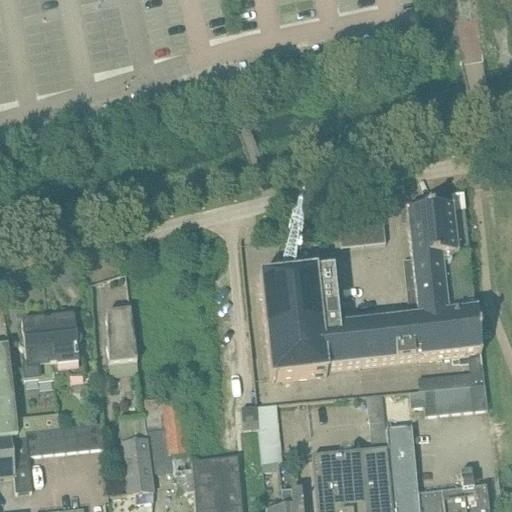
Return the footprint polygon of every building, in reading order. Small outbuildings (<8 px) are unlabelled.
[(511,204),(501,205),(503,275),(511,274),(511,204)] [(325,373),(476,357),(480,357),(478,333),(476,314),(447,317),(441,260),(456,258),(451,209),(405,214),(407,229),(405,229),(406,234),(408,234),(411,263),(403,264),(409,321),(338,329),(332,273),(258,281),(269,384),(326,378),(325,373)] [(135,355),(129,309),(101,313),(107,358),(135,355)] [(79,338),(75,337),(73,320),(47,322),(53,377),(67,375),(68,380),(83,378),(81,363),(78,364),(76,347),(80,345),(81,342),(79,338)] [(21,325),(22,342),(19,344),(18,347),(18,350),(20,352),(23,353),(25,369),(22,370),(23,384),(38,383),(39,386),(53,384),(53,377),(47,322),(21,325)] [(511,495),(507,496),(499,497),(500,511),(511,511),(511,344),(504,346),(511,418),(511,495)] [(0,349),(0,481),(13,481),(14,497),(31,496),(27,460),(25,443),(17,443),(9,368),(7,348),(0,349)] [(496,366),(488,367),(489,379),(497,378),(496,366)] [(484,389),(472,390),(474,415),(487,414),(485,397),(484,389)] [(474,415),(472,390),(459,391),(462,416),(474,415)] [(462,416),(459,391),(446,392),(449,417),(462,416)] [(446,392),(434,394),(436,419),(449,417),(446,392)] [(421,395),(423,411),(424,420),(436,419),(434,394),(421,395)] [(421,395),(419,395),(408,396),(409,411),(409,412),(423,411),(421,395)] [(499,396),(491,397),(493,409),(500,408),(499,396)] [(365,401),(371,454),(310,460),(315,511),(393,511),(388,464),(385,433),(381,399),(365,401)] [(167,458),(186,456),(184,441),(179,401),(161,403),(167,458)] [(255,410),(240,412),(242,434),(257,432),(257,428),(255,410)] [(152,496),(146,444),(143,422),(117,425),(127,499),(134,498),(151,496),(152,496)] [(503,426),(495,427),(496,438),(504,437),(503,426)] [(100,427),(24,435),(25,443),(27,460),(102,452),(100,427)] [(397,431),(385,433),(388,464),(393,511),(417,511),(417,499),(413,464),(410,430),(397,431)] [(163,432),(145,434),(151,477),(169,475),(163,432)] [(508,455),(500,456),(501,468),(509,467),(508,455)] [(188,484),(186,466),(185,459),(174,460),(177,486),(188,484)] [(186,466),(188,484),(191,511),(241,511),(236,460),(186,466)] [(461,494),(417,499),(417,511),(487,511),(485,491),(472,492),(470,473),(459,474),(461,494)] [(505,484),(497,485),(499,497),(507,496),(505,484)] [(301,511),(300,493),(281,495),(282,510),(266,511),(301,511)] [(151,496),(134,498),(135,508),(152,506),(151,496)]
